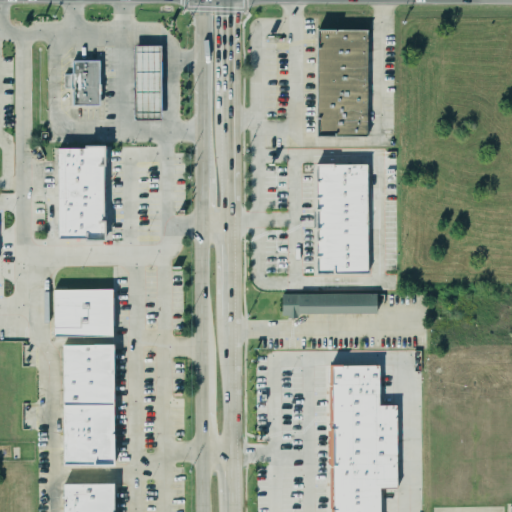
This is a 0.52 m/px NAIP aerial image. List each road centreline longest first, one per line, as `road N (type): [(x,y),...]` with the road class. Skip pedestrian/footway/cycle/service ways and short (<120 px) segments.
road 1 (secondary): [(203,225),(203,511)]
road 2 (secondary): [(198,0),(204,158)]
